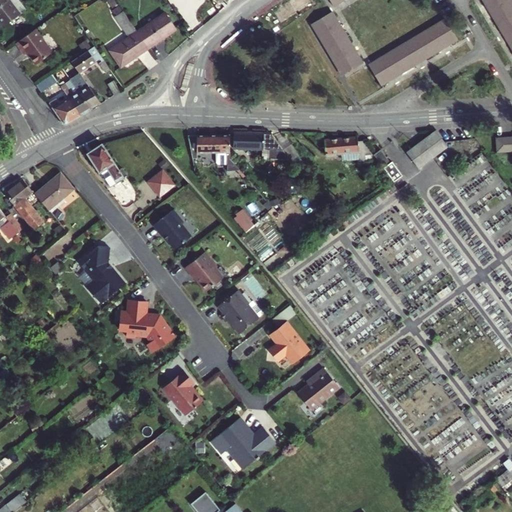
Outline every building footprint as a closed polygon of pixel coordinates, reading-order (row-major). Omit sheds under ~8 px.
[(26,11),(17,0),(0,0),(0,22),(4,28),(26,11)] [(511,4),(509,0),(483,0),(488,8),(496,21),(503,33),(511,46),(511,47),(511,4)] [(353,49),(345,37),(337,24),(329,12),(310,23),(318,36),(326,49),(334,61),(342,73),(360,62),(353,49)] [(150,49),(139,34),(125,13),(116,19),(131,40),(111,53),(122,68),(150,49)] [(139,34),(150,49),(176,32),(165,16),(139,34)] [(392,76),(404,69),(418,61),(430,54),(443,46),(456,38),(443,19),(431,26),(417,34),(406,41),(392,49),(380,56),(368,64),(380,83),(392,76)] [(53,52),(36,29),(17,44),(25,55),(28,52),(37,64),(53,52)] [(71,62),(79,73),(100,59),(102,62),(100,63),(106,73),(111,70),(94,46),(71,62)] [(71,62),(68,64),(75,75),(79,73),(71,62)] [(52,74),(42,81),(46,88),(57,81),(52,74)] [(80,75),(71,81),(91,109),(100,103),(80,75)] [(114,95),(119,91),(113,80),(107,84),(114,95)] [(71,81),(61,87),(81,115),(91,109),(71,81)] [(62,97),(50,104),(63,123),(68,124),(81,115),(61,87),(57,89),(62,97)] [(419,168),(448,147),(436,130),(407,151),(419,168)] [(272,150),(281,150),(269,134),(234,133),(234,150),(272,150)] [(198,152),(215,153),(215,135),(189,135),(193,157),(197,157),(198,152)] [(215,135),(215,153),(215,158),(218,160),(230,161),(230,158),(230,153),(230,135),(215,135)] [(511,136),(498,138),(499,153),(511,151),(511,136)] [(325,154),(371,150),(364,141),(358,142),(358,137),(324,140),(325,154)] [(102,144),(88,154),(111,187),(121,181),(119,178),(123,176),(102,144)] [(288,145),(281,150),(290,160),(296,155),(288,145)] [(380,149),(373,154),(375,156),(381,165),(388,160),(380,149)] [(281,150),(272,150),(284,165),(290,160),(281,150)] [(392,161),(383,167),(392,180),(401,174),(392,161)] [(149,183),(153,188),(167,177),(163,171),(149,183)] [(46,207),(49,210),(74,190),(61,174),(37,194),(46,207)] [(167,177),(153,188),(160,196),(173,185),(167,177)] [(15,205),(24,197),(32,191),(33,190),(24,179),(6,194),(15,205)] [(26,200),(24,197),(15,205),(25,218),(35,209),(27,199),(26,200)] [(234,216),(248,231),(257,222),(243,207),(234,216)] [(12,224),(7,217),(0,208),(0,221),(2,220),(5,225),(1,229),(10,240),(19,233),(12,224)] [(44,222),(35,209),(25,218),(34,230),(40,225),(44,222)] [(171,212),(153,226),(161,236),(164,235),(168,240),(168,241),(175,250),(191,237),(181,225),(182,221),(178,216),(174,216),(171,212)] [(7,217),(12,224),(16,221),(11,213),(7,217)] [(12,224),(19,233),(23,229),(16,221),(12,224)] [(97,247),(78,263),(93,281),(86,287),(100,304),(125,284),(112,268),(110,270),(106,265),(107,263),(109,248),(97,247)] [(202,254),(184,268),(193,279),(194,278),(198,283),(198,284),(205,293),(220,280),(221,277),(213,267),(213,264),(209,259),(206,258),(202,254)] [(249,304),(238,291),(217,307),(222,313),(220,315),(224,320),(227,321),(229,318),(234,325),(234,327),(239,334),(257,320),(261,317),(261,313),(253,302),(249,304)] [(120,313),(119,330),(127,331),(126,337),(135,338),(135,335),(148,336),(153,342),(159,349),(177,336),(171,327),(168,330),(158,317),(145,315),(146,302),(130,300),(128,314),(120,313)] [(286,321),(296,313),(289,305),(271,319),(278,327),(280,325),(286,321)] [(278,327),(269,335),(276,343),(268,350),(277,361),(285,355),(292,363),(309,350),(288,323),(282,327),(280,325),(278,327)] [(153,342),(148,346),(154,353),(159,349),(153,342)] [(324,368),(312,377),(314,380),(308,384),(298,393),(311,409),(339,387),(324,368)] [(194,382),(184,370),(163,387),(185,415),(203,400),(196,391),(193,390),(189,386),(194,382)] [(239,418),(210,441),(221,454),(226,450),(242,469),(255,458),(256,459),(259,457),(258,456),(275,442),(262,427),(253,435),(251,437),(247,432),(249,430),(239,418)] [(497,479),(508,494),(511,490),(511,474),(509,470),(497,479)] [(243,511),(236,503),(225,511),(217,511),(220,510),(206,492),(191,504),(197,511),(243,511)] [(26,503),(19,509),(21,511),(24,511),(30,508),(26,503)]
